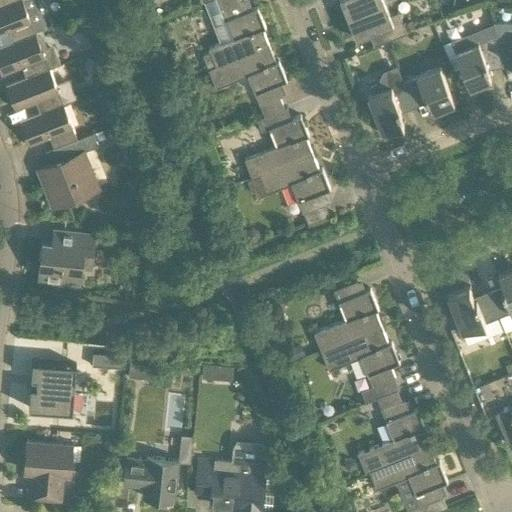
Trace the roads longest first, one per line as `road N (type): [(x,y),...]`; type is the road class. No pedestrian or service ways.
road 1 (residential): [(497,504),(406,277)]
road 2 (residential): [(359,171),(287,0)]
road 3 (residential): [(0,349),(7,215),(0,166)]
road 4 (residential): [(359,171),(511,112)]
